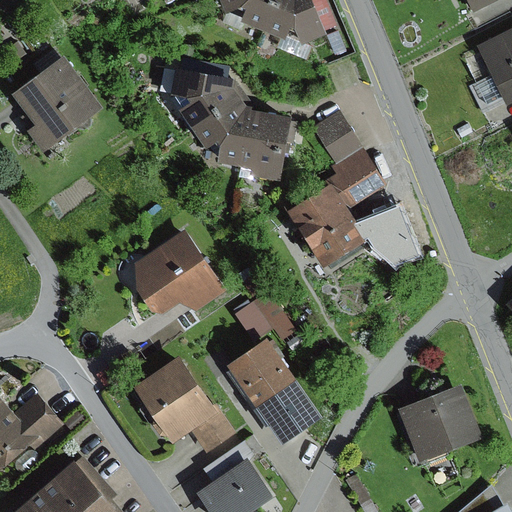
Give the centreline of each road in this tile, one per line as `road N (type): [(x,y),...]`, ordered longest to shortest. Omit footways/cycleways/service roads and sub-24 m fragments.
road 1 (unclassified): [(358,0),(472,288)]
road 2 (residential): [(472,288),(428,322),(376,382),(303,511)]
road 3 (residential): [(169,511),(57,355),(37,345),(0,346)]
